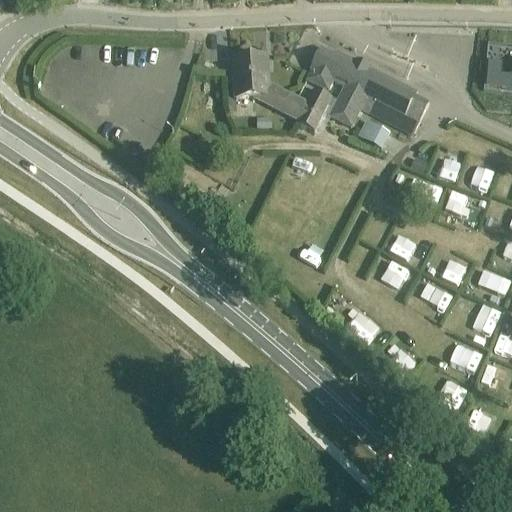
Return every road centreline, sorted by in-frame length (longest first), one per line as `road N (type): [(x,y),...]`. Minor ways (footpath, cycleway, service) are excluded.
road 1 (unclassified): [(511,20),(63,16),(46,17),(3,44)]
road 2 (primary): [(454,511),(171,258)]
road 3 (track): [(439,341),(380,308),(348,279),(341,261),(392,166)]
road 4 (primary): [(171,258),(130,203),(0,121)]
road 5 (primary): [(0,149),(113,238),(171,258)]
road 6 (track): [(236,139),(329,145),(390,169)]
